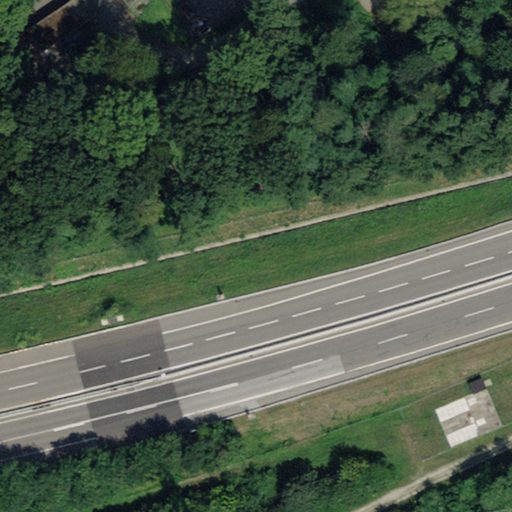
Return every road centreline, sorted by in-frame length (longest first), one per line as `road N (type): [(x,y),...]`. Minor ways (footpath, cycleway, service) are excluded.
road 1 (motorway): [(511,251),(0,391)]
road 2 (motorway): [(0,441),(165,403),(511,302)]
road 3 (track): [(370,511),(511,449)]
